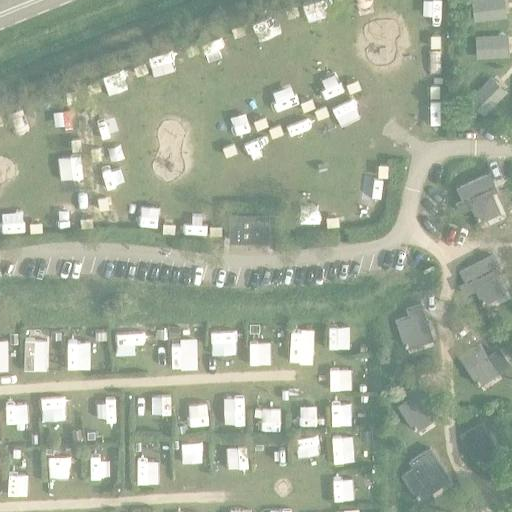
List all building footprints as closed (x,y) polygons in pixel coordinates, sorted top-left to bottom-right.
[(461,199),(455,202),(459,211),(470,206),(476,220),(498,210),(488,188),(494,186),(488,173),(456,188),(461,199)] [(231,216),(230,240),(265,241),(266,216),(231,216)] [(464,281),(458,284),(464,294),(474,289),(481,302),(502,291),(491,269),(496,267),(490,254),(459,270),(464,281)] [(422,270),(424,274),(434,270),(432,265),(422,270)] [(395,320),(404,345),(431,336),(419,303),(406,308),(409,315),(395,319),(395,320)] [(257,324),(248,324),(248,326),(249,333),(257,332),(257,326),(257,324)] [(178,327),(168,327),(168,329),(168,337),(178,337),(178,328),(178,327)] [(458,356),(476,383),(508,363),(498,348),(487,356),(478,343),(458,356)] [(410,398),(398,406),(413,429),(437,413),(417,384),(405,391),(410,398)] [(460,434),(476,463),(497,451),(481,423),(460,434)] [(183,424),(175,425),(176,433),(184,432),(183,424)] [(79,429),(70,430),(71,439),(80,438),(79,429)] [(370,430),(359,431),(359,439),(371,439),(371,430),(370,430)] [(413,468),(402,476),(417,497),(448,476),(429,448),(409,461),(413,468)]
